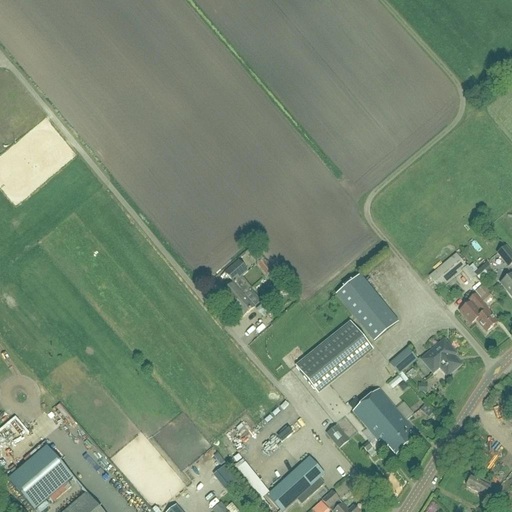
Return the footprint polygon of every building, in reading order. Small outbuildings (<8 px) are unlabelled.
[(497,255),(508,268),(511,264),(511,256),(505,248),(497,255)] [(441,290),(448,284),(454,279),(462,273),(467,268),(456,255),(429,278),(440,290),(441,289),(441,290)] [(263,260),(261,261),(257,265),(261,270),(267,278),(271,274),(273,273),(266,264),(263,260)] [(233,297),(240,291),(244,287),(239,281),(242,279),(248,274),(240,263),(225,274),(234,284),(222,294),(230,304),(235,300),(233,297)] [(483,267),(473,274),(481,284),(486,280),(485,279),(490,275),(483,267)] [(511,275),(500,285),(511,299),(511,275)] [(395,327),(398,324),(361,277),(337,296),(367,333),(375,342),(383,336),(395,327)] [(244,287),(240,291),(233,297),(235,300),(230,304),(242,319),(254,309),(244,297),(252,291),(242,279),(239,281),(244,287)] [(486,334),(497,324),(487,312),(488,311),(475,296),(468,302),(470,304),(459,313),(470,326),(476,321),(486,334)] [(266,304),(257,311),(261,317),(270,309),(266,304)] [(293,366),(314,392),(369,348),(348,322),(293,366)] [(447,377),(460,366),(452,356),(455,354),(444,341),(422,360),(433,374),(440,368),(447,377)] [(417,360),(408,349),(390,365),(399,376),(417,360)] [(379,390),(366,402),(406,449),(419,438),(406,422),(379,390)] [(397,457),(406,449),(366,402),(353,413),(379,443),(381,442),(387,449),(389,448),(397,457)] [(407,420),(414,414),(405,404),(399,409),(407,420)] [(325,435),(339,450),(349,442),(336,426),(325,435)] [(366,454),(373,448),(368,443),(362,449),(366,454)] [(9,480),(35,511),(51,498),(74,479),(48,448),(45,450),(9,480)] [(309,458),(308,459),(267,496),(281,511),(296,499),(302,505),(324,485),(319,479),(324,475),(309,458)] [(490,465),(498,472),(504,465),(496,458),(490,465)] [(503,502),(507,494),(481,480),(480,482),(471,478),(469,482),(469,481),(466,486),(467,486),(466,488),(484,497),(486,493),(503,502)] [(357,489),(351,495),(358,503),(365,497),(357,489)] [(339,500),(332,492),(321,501),(330,511),(357,511),(353,506),(348,511),(342,504),(341,504),(338,501),(339,500)] [(101,511),(87,494),(66,511),(101,511)]
